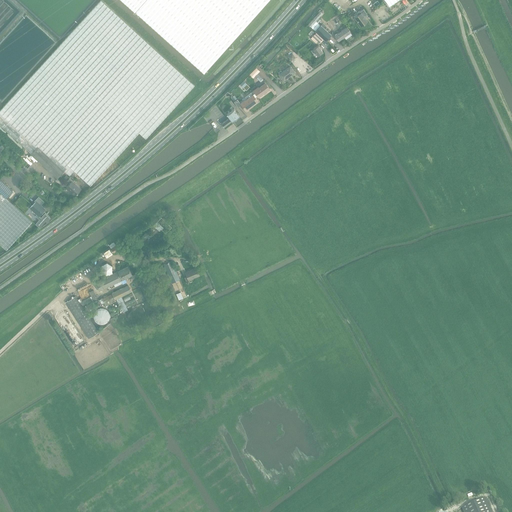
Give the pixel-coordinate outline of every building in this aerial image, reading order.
[(194,86),(99,0),(98,0),(0,108),(0,124),(31,153),(37,146),(64,171),(69,175),(74,171),(90,186),(114,159),(139,133),(145,139),(194,86)] [(121,0),(200,70),(204,74),(230,44),(269,0),(121,0)] [(355,17),(361,26),(367,22),(363,16),(367,14),(363,9),(356,13),(358,15),(355,17)] [(308,25),(315,31),(323,39),(325,41),(331,35),(318,23),(321,20),(318,18),(323,14),(320,11),(308,25)] [(351,33),(347,28),(335,37),(339,42),(351,33)] [(319,43),(323,39),(315,31),(310,37),(316,43),(317,41),(319,43)] [(322,52),(318,45),(313,49),(317,56),(322,52)] [(254,77),(260,71),(256,67),(250,73),(254,77)] [(283,81),(294,73),(290,67),(279,75),(283,81)] [(255,94),(257,97),(258,98),(269,89),(265,84),(259,88),(258,86),(256,88),(255,86),(252,88),(255,94)] [(258,102),(253,95),(244,102),(243,102),(240,104),(237,99),(234,102),(238,107),(241,105),(246,111),(249,109),(248,108),(258,102)] [(229,118),(221,124),(223,127),(231,121),(232,122),(239,116),(234,109),(226,114),(229,118)] [(37,146),(31,153),(30,154),(57,178),(64,171),(37,146)] [(6,198),(12,191),(0,179),(0,192),(0,193),(6,198)] [(72,192),(71,193),(70,194),(74,197),(77,194),(78,193),(81,189),(69,179),(67,181),(70,184),(67,187),(72,192)] [(0,245),(6,251),(30,225),(32,222),(6,198),(0,193),(0,245)] [(35,202),(30,208),(37,214),(35,216),(39,219),(35,223),(39,227),(45,220),(47,222),(50,218),(45,213),(41,218),(39,216),(45,210),(40,205),(44,201),(38,196),(34,201),(35,202)] [(166,233),(172,227),(161,217),(157,222),(163,227),(161,229),(166,233)] [(114,253),(119,249),(114,242),(109,246),(114,253)] [(111,268),(111,267),(111,266),(111,265),(110,264),(109,263),(108,262),(106,262),(105,261),(104,261),(103,262),(102,262),(101,263),(100,265),(99,266),(99,267),(99,269),(99,270),(100,271),(101,272),(102,272),(103,273),(104,273),(105,274),(106,273),(107,273),(109,272),(110,271),(111,270),(111,269),(111,268)] [(172,283),(180,280),(172,262),(164,265),(172,283)] [(125,279),(132,275),(128,267),(95,282),(99,291),(114,284),(115,287),(119,284),(118,282),(121,281),(123,284),(126,282),(125,279)] [(189,280),(199,275),(196,268),(185,272),(187,276),(184,277),(187,284),(190,283),(189,280)] [(127,310),(121,296),(131,292),(128,285),(112,293),(112,294),(102,299),(104,303),(106,308),(108,307),(108,305),(116,301),(115,299),(116,299),(122,312),(127,310)] [(89,339),(98,332),(75,296),(66,302),(89,339)] [(93,315),(93,316),(93,317),(94,318),(94,319),(95,321),(95,322),(96,323),(98,323),(99,324),(100,324),(102,324),(103,324),(104,324),(106,323),(107,323),(108,322),(109,320),(109,319),(110,318),(110,316),(110,315),(109,314),(109,312),(108,311),(107,310),(106,309),(105,309),(104,308),(102,308),(101,308),(100,308),(98,309),(97,309),(96,310),(95,311),(94,312),(94,314),(93,315)] [(490,511),(485,498),(462,508),(463,511),(490,511)]
